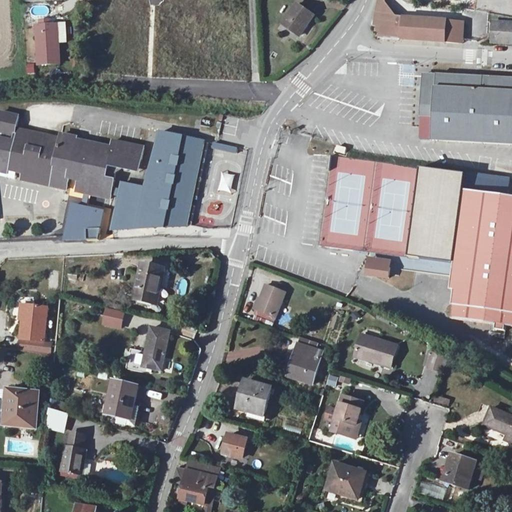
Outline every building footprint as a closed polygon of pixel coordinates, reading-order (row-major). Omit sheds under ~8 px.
[(386,0),(379,0),(374,26),(378,27),(381,28),(386,0)] [(398,19),(385,4),(381,28),(384,28),(385,26),(387,21),(391,19),(396,19),(398,19)] [(314,16),(298,5),(283,25),(300,36),(314,16)] [(209,43),(209,15),(162,15),(162,28),(149,28),(149,43),(209,43)] [(381,28),(378,27),(377,30),(380,34),(380,39),(458,46),(462,40),(464,25),(403,19),(403,22),(398,21),(398,19),(396,19),(391,19),(387,21),(385,26),(384,28),(381,28)] [(511,45),(511,21),(494,21),(493,45),(511,45)] [(65,25),(58,26),(59,44),(67,43),(65,25)] [(50,26),(41,27),(37,27),(39,66),(61,65),(59,44),(58,26),(50,26)] [(511,77),(423,74),(420,140),(438,141),(438,143),(447,144),(451,144),(511,146),(511,77)] [(23,180),(70,191),(73,179),(82,181),(80,191),(114,200),(120,178),(113,176),(114,170),(60,159),(63,136),(21,127),(23,115),(1,110),(1,115),(0,115),(0,175),(18,180),(20,173),(24,174),(23,180)] [(147,185),(124,180),(113,229),(191,226),(209,141),(209,138),(159,128),(147,185)] [(81,135),(63,132),(63,136),(60,159),(114,170),(115,165),(144,171),(149,145),(116,139),(115,146),(80,139),(81,135)] [(466,174),(420,168),(407,258),(408,259),(452,265),(466,174)] [(233,194),(235,176),(223,175),(220,193),(233,194)] [(511,194),(470,188),(453,292),(457,293),(453,319),(493,325),(492,332),(504,333),(505,324),(511,325),(511,194)] [(392,260),(367,256),(364,276),(389,280),(392,260)] [(169,269),(150,265),(141,300),(161,305),(169,269)] [(277,318),(287,293),(267,286),(258,310),(277,318)] [(53,306),(29,302),(21,347),(45,351),(53,306)] [(122,331),(125,315),(108,311),(105,327),(122,331)] [(174,333),(155,329),(146,367),(165,371),(174,333)] [(394,368),(401,347),(365,335),(358,356),(394,368)] [(327,351),(303,343),(293,375),(317,383),(327,351)] [(270,346),(228,351),(229,360),(271,356),(270,346)] [(429,365),(441,369),(444,355),(434,351),(429,365)] [(327,384),(335,386),(337,377),(329,375),(327,384)] [(244,409),(266,415),(269,416),(277,387),(252,379),(244,409)] [(143,387),(119,381),(110,413),(122,416),(121,419),(140,425),(145,407),(137,405),(143,387)] [(41,430),(45,395),(7,391),(4,426),(41,430)] [(359,438),(370,403),(349,396),(338,431),(359,438)] [(511,441),(511,414),(491,406),(484,423),(510,434),(508,440),(511,441)] [(45,430),(65,433),(68,412),(48,409),(45,430)] [(265,419),(266,415),(244,409),(243,413),(265,419)] [(71,445),(68,445),(63,469),(83,473),(89,449),(85,448),(89,435),(74,431),(71,445)] [(246,457),(250,439),(233,435),(228,453),(246,457)] [(481,461),(458,453),(449,481),(472,489),(481,461)] [(180,468),(179,471),(176,481),(187,484),(183,499),(214,507),(222,477),(224,468),(194,460),(190,470),(180,468)] [(364,500),(373,474),(342,464),(333,490),(364,500)] [(0,481),(0,511),(6,511),(10,482),(0,481)] [(137,482),(130,485),(132,490),(139,487),(137,482)]
